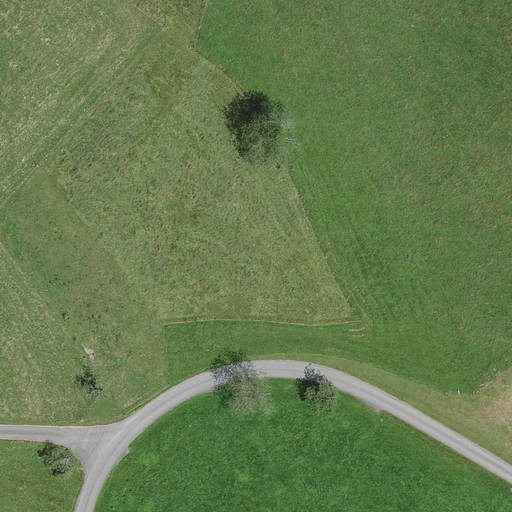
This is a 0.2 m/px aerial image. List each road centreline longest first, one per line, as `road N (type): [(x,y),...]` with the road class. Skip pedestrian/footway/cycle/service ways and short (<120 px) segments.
road 1 (track): [(85,511),(115,452),(149,417),(230,377),(280,371),(374,397),(511,479)]
road 2 (track): [(0,433),(127,440)]
